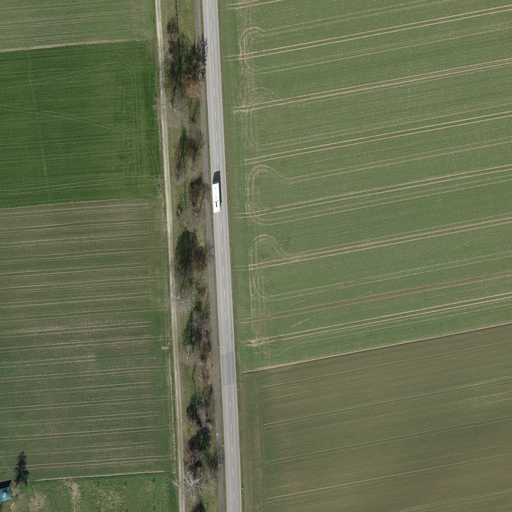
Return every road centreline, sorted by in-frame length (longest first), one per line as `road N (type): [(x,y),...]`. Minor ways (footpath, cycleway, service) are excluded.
road 1 (track): [(181,511),(157,0)]
road 2 (tertiary): [(210,0),(234,511)]
